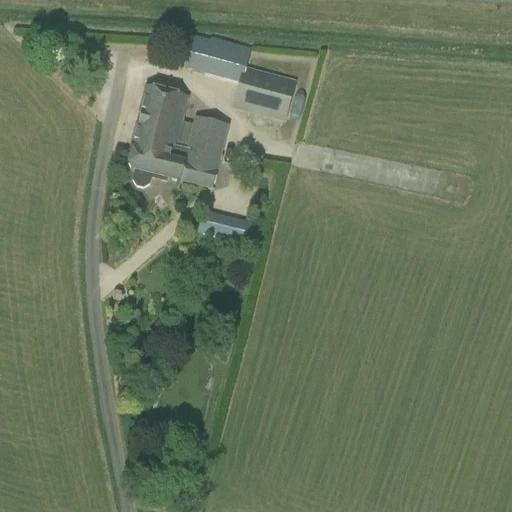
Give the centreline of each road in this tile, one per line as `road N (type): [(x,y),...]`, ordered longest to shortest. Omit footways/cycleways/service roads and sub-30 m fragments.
road 1 (unclassified): [(127,511),(91,288),(94,204),(122,62)]
road 2 (track): [(209,511),(288,208),(309,179),(312,159)]
road 3 (track): [(435,184),(278,153),(187,85),(119,73)]
